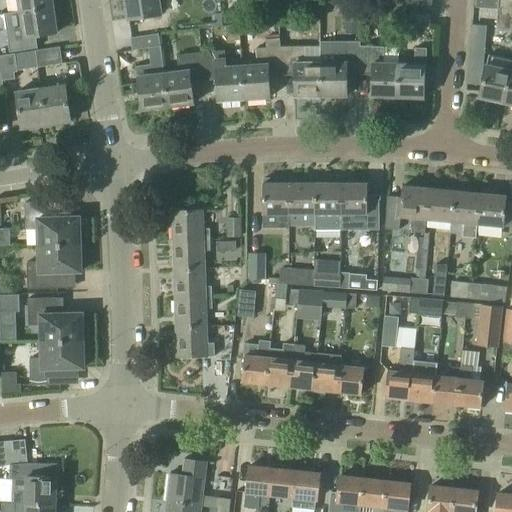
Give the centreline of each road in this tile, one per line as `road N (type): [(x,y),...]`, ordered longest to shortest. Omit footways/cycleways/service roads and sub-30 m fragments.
road 1 (residential): [(120,408),(511,449)]
road 2 (residential): [(115,166),(296,151),(442,151)]
road 3 (residential): [(120,408),(115,166)]
road 4 (residential): [(115,166),(89,0)]
road 5 (residential): [(442,151),(454,0)]
road 6 (residential): [(0,416),(120,408)]
